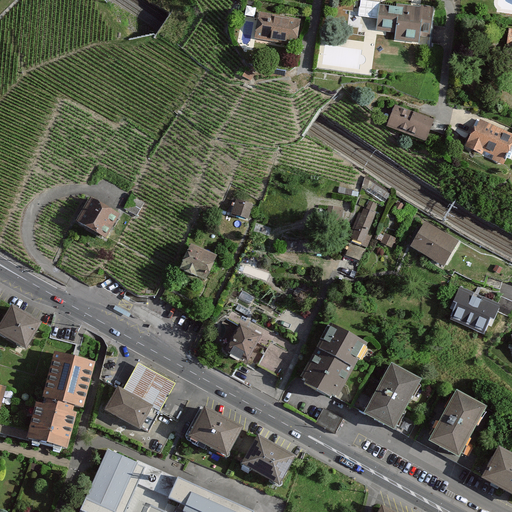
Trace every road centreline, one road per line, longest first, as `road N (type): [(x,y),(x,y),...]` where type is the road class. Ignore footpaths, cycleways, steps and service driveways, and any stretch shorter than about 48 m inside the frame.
road 1 (primary): [(0,266),(445,511)]
road 2 (track): [(344,203),(320,201),(302,224),(274,235),(287,258),(330,263),(335,272)]
